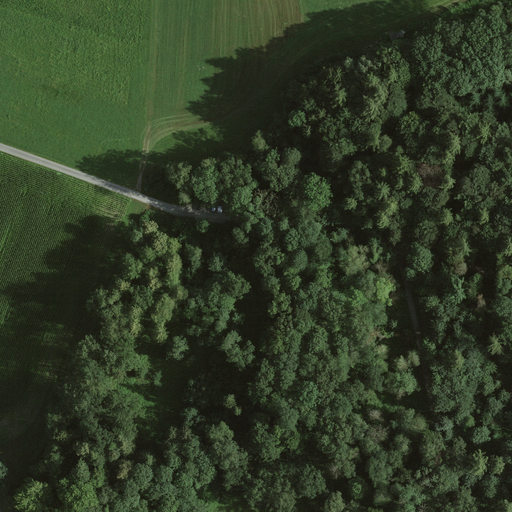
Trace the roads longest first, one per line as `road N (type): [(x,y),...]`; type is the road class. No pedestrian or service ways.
road 1 (track): [(160,205),(322,225),(394,244),(465,511)]
road 2 (unclassified): [(160,205),(0,147)]
road 3 (track): [(394,244),(511,274)]
